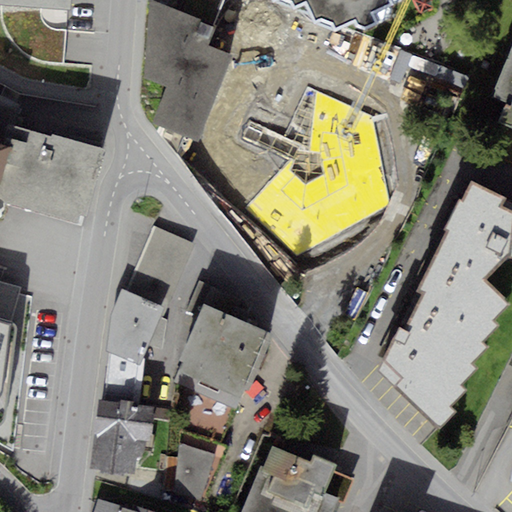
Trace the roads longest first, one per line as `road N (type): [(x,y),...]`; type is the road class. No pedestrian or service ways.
road 1 (residential): [(460,511),(335,385),(132,144)]
road 2 (residential): [(132,144),(103,229),(67,511)]
road 3 (residential): [(124,0),(116,89),(132,144)]
